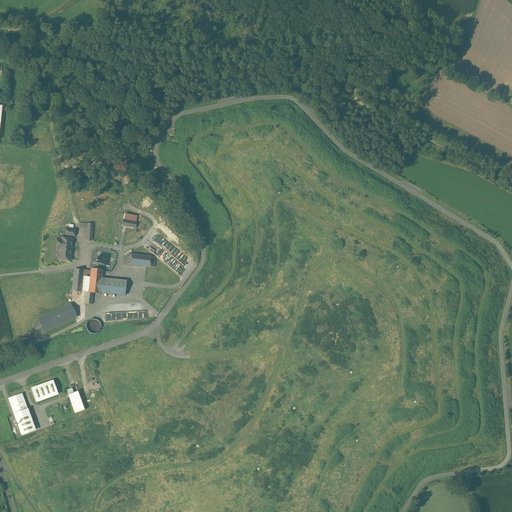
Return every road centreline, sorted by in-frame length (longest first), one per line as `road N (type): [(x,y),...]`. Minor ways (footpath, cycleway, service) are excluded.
road 1 (track): [(192,322),(226,282),(235,232),(190,155),(199,136),(275,123),(322,168),(475,260),(485,283),(473,345),(479,428),(465,442),(414,452),(388,473)]
road 2 (track): [(171,352),(192,322),(249,275),(256,220),(217,159),(223,151),(266,143),(330,199),(447,269),(461,301),(452,342),(458,420),(396,455),(364,511)]
road 3 (track): [(176,354),(270,289),(279,198),(295,199),(400,258),(426,290),(439,410),(385,442),(348,511)]
road 4 (track): [(511,183),(358,101),(343,67),(317,58),(230,65),(0,28)]
road 5 (track): [(189,357),(250,351),(285,334),(311,270),(329,257),(385,290),(399,321),(399,386),(385,408),(334,449),(308,511)]
road 6 (track): [(94,511),(114,480),(201,465),(237,445),(283,340)]
road 7 (track): [(31,33),(79,232)]
